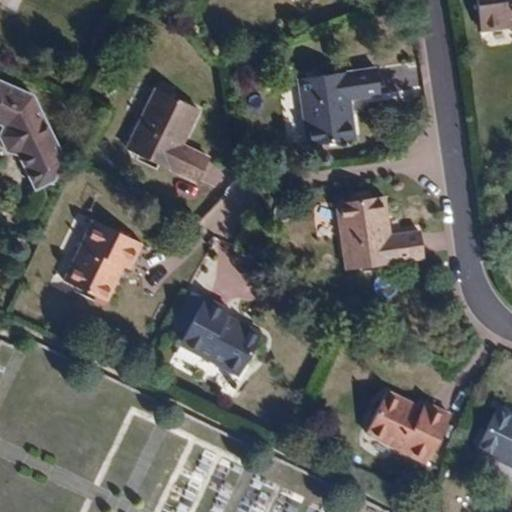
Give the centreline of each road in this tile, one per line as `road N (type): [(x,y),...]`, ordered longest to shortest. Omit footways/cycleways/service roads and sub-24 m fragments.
road 1 (residential): [(449,158),(253,191),(200,239)]
road 2 (residential): [(449,158),(474,318),(511,336)]
road 3 (residential): [(428,0),(449,158)]
